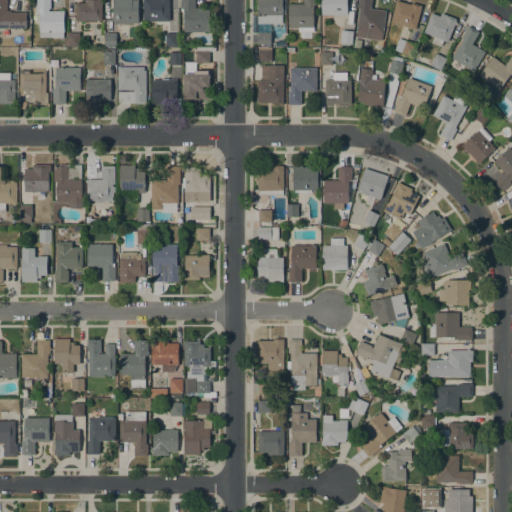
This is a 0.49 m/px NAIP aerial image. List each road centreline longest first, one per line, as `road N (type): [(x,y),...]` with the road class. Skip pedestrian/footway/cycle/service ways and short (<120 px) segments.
road 1 (residential): [(501,511),(500,273),(478,216),(435,169),(370,138),(233,135)]
road 2 (tertiary): [(232,511),(232,0)]
road 3 (residential): [(0,485),(341,486)]
road 4 (residential): [(0,310),(334,313)]
road 5 (residential): [(233,135),(0,136)]
